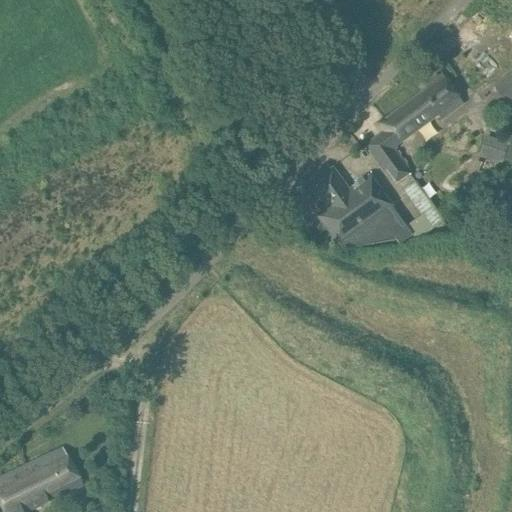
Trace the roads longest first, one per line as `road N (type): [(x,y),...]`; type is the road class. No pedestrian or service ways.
road 1 (unclassified): [(0,450),(80,382),(469,0)]
road 2 (track): [(131,511),(139,427),(187,273)]
